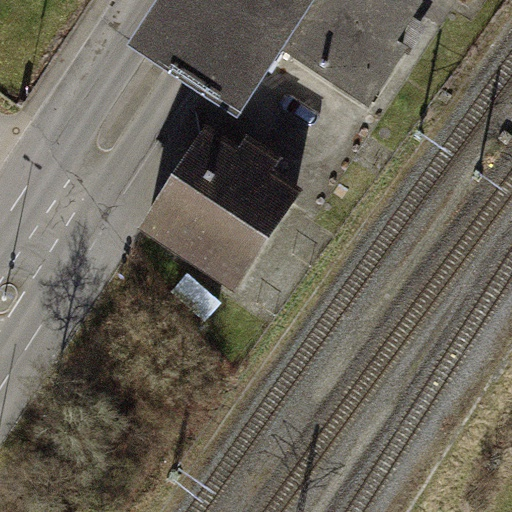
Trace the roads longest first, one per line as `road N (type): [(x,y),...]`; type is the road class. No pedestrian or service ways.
road 1 (primary): [(67,257),(244,0)]
road 2 (primary): [(153,0),(5,218)]
road 3 (primary): [(0,361),(67,257)]
